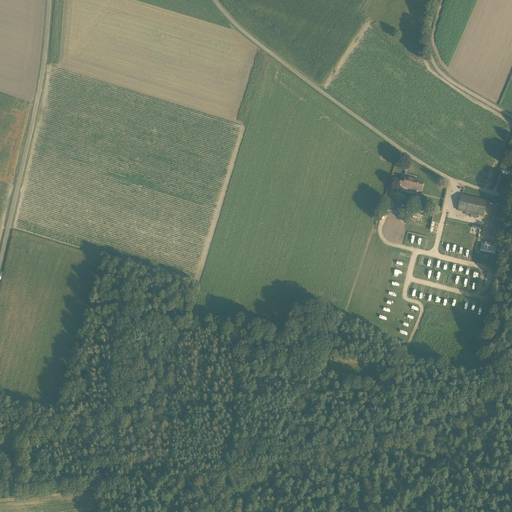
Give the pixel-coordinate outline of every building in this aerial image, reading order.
[(511,163),(511,165),(511,168),(510,173),(502,170),(500,176),(504,177),(510,179),(511,175),(511,163)] [(415,182),(415,180),(406,178),(405,180),(402,179),(400,187),(421,193),(423,184),(415,182)] [(483,218),(486,206),(487,201),(462,195),(458,211),(470,214),(477,215),(479,216),(479,217),(483,218)] [(390,200),(388,208),(400,211),(402,203),(390,200)] [(406,207),(404,217),(422,221),(424,211),(406,207)] [(478,234),(480,224),(431,213),(429,224),(478,234)] [(489,246),(490,243),(484,242),(483,245),(480,244),(479,251),(494,254),(495,247),(489,246)]
